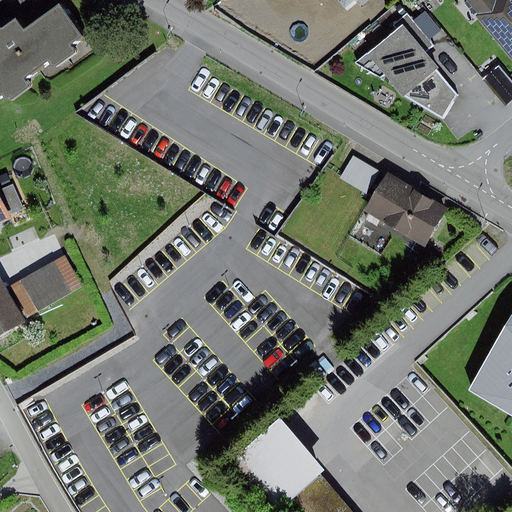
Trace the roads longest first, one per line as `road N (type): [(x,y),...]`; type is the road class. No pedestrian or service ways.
road 1 (residential): [(163,0),(467,178)]
road 2 (residential): [(62,511),(0,399)]
